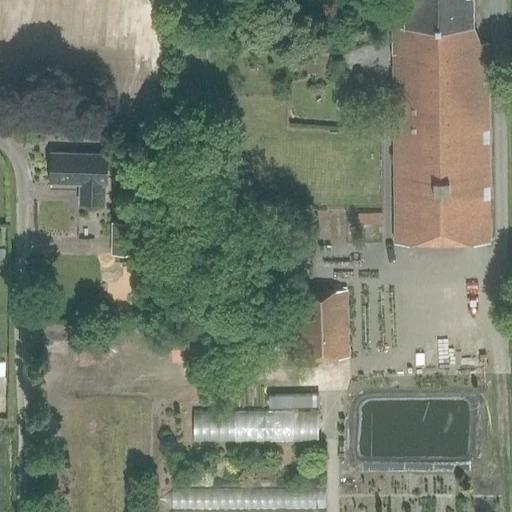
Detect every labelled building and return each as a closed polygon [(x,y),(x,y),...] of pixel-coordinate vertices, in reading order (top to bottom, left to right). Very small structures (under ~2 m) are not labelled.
[(37,57),(125,59),(126,12),(140,12),(139,0),(0,0),(0,36),(13,37),(12,56),(20,30),(20,51),(37,57)] [(407,0),(407,26),(394,26),(396,243),(491,242),(490,43),(481,43),(481,42),(475,26),(474,26),(474,0),(407,0)] [(108,184),(109,154),(53,152),(52,182),(82,183),(81,203),(106,204),(107,184),(108,184)] [(358,224),(382,224),(382,213),(358,214),(358,224)] [(138,252),(139,221),(114,220),(113,252),(138,252)] [(350,357),(348,290),(294,292),(296,359),(350,357)] [(210,337),(173,337),(173,362),(210,361),(210,337)] [(317,395),(269,397),(269,405),(317,404),(317,395)] [(177,489),(177,507),(238,507),(238,506),(312,506),(312,488),(177,489)]
